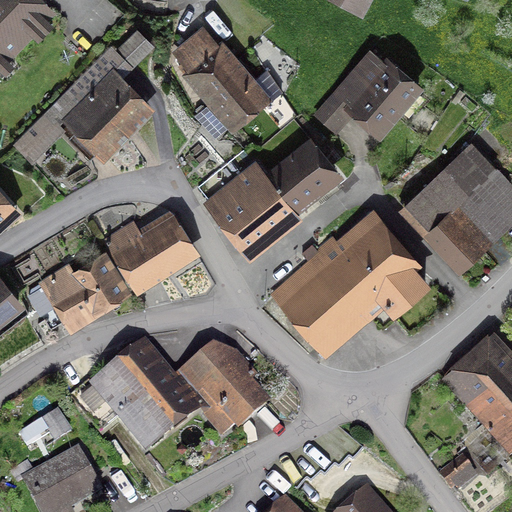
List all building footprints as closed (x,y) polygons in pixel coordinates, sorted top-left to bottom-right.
[(0,0),(0,63),(48,17),(31,0),(0,0)] [(376,0),(317,0),(362,22),(376,0)] [(139,35),(121,50),(131,62),(149,46),(139,35)] [(263,106),(201,35),(177,56),(239,127),(263,106)] [(426,95),(372,52),(315,118),(355,156),(372,135),(384,143),(426,95)] [(146,101),(115,71),(63,126),(93,155),(146,101)] [(225,132),(213,117),(202,126),(214,141),(225,132)] [(347,182),(305,133),(262,168),(257,164),(201,208),(253,265),(307,222),(303,217),(347,182)] [(511,228),(511,189),(472,145),(401,214),(463,278),(511,228)] [(0,239),(29,213),(0,182),(0,239)] [(426,263),(370,205),(267,297),(329,362),(386,307),(401,324),(439,288),(420,269),(426,263)] [(106,242),(133,287),(187,255),(170,225),(131,248),(122,233),(106,242)] [(126,294),(105,260),(70,280),(64,270),(31,289),(57,334),(126,294)] [(0,320),(16,308),(0,287),(0,320)] [(223,339),(174,379),(203,415),(226,442),(272,404),(255,384),(258,382),(223,339)] [(511,441),(511,367),(486,340),(443,381),(505,447),(511,441)] [(147,462),(203,415),(174,379),(142,341),(86,388),(147,462)] [(81,446),(19,479),(39,511),(81,511),(112,495),(81,446)] [(471,473),(460,458),(440,473),(451,488),(471,473)] [(389,511),(368,489),(341,511),(389,511)] [(301,511),(287,497),(272,511),(301,511)]
